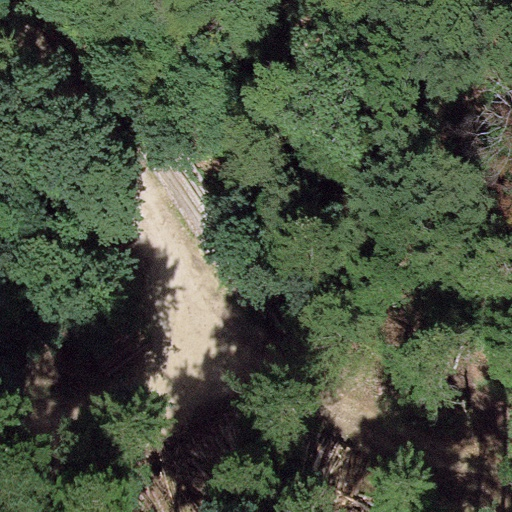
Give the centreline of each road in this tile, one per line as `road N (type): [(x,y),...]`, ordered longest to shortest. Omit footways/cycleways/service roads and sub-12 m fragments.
road 1 (track): [(0,26),(79,126),(191,306),(220,398),(195,450),(125,486),(0,470)]
road 2 (track): [(511,388),(220,398)]
road 3 (track): [(0,245),(161,256)]
